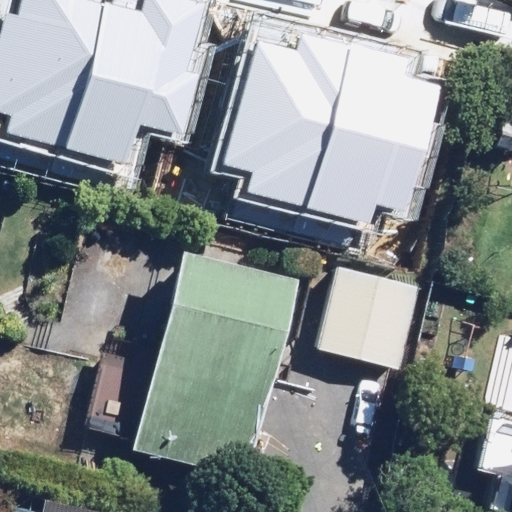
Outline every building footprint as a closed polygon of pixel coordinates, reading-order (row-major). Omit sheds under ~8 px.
[(173,0),(94,0),(90,19),(163,39),(173,0)] [(332,9),(168,79),(216,192),(380,122),(332,9)] [(298,277),(184,250),(137,449),(252,476),(298,277)] [(416,280),(332,263),(314,352),(397,369),(416,280)] [(511,511),(511,414),(491,410),(477,470),(499,475),(490,511),(511,511)] [(120,511),(42,492),(36,511),(120,511)]
